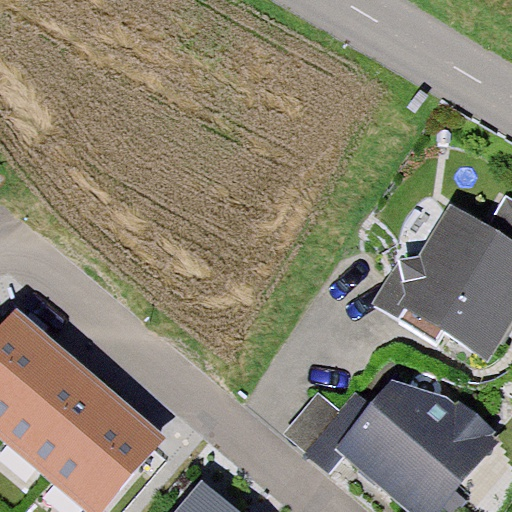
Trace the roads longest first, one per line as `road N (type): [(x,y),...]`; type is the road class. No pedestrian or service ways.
road 1 (residential): [(364,511),(4,220),(0,225)]
road 2 (tertiary): [(511,98),(341,0)]
